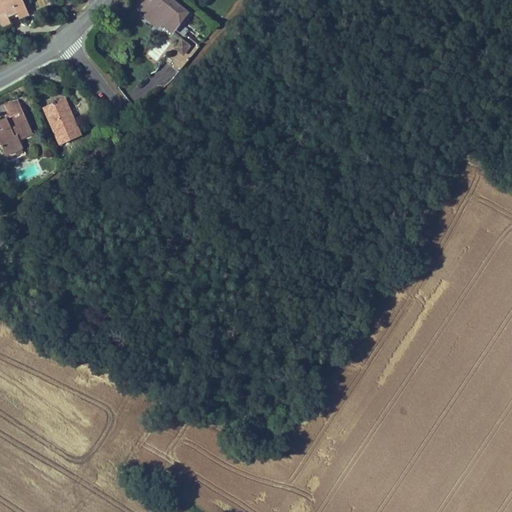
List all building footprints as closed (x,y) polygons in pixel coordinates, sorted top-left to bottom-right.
[(29,14),(23,0),(0,0),(0,15),(6,13),(7,16),(17,12),(18,16),(19,18),(29,14)] [(177,4),(172,0),(138,0),(130,11),(133,14),(134,13),(138,15),(144,15),(144,17),(150,22),(157,21),(161,24),(166,18),(173,24),(179,24),(184,17),(173,8),(177,4)] [(188,12),(177,4),(173,8),(184,17),(188,12)] [(17,12),(7,16),(6,13),(0,15),(0,22),(2,27),(11,23),(10,20),(18,16),(17,12)] [(172,32),(179,24),(173,24),(166,18),(161,24),(172,32)] [(179,71),(200,45),(185,34),(181,39),(164,60),(179,71)] [(160,38),(150,54),(158,59),(168,43),(160,38)] [(65,99),(44,108),(46,112),(67,103),(65,99)] [(9,117),(23,111),(18,100),(3,104),(9,117)] [(72,114),(67,103),(46,112),(61,145),(79,136),(70,115),(72,114)] [(31,129),(23,111),(9,117),(0,120),(0,142),(6,155),(23,147),(20,139),(18,135),(31,129)] [(81,135),(72,114),(70,115),(79,136),(81,135)] [(33,133),(31,129),(18,135),(20,139),(33,133)]
